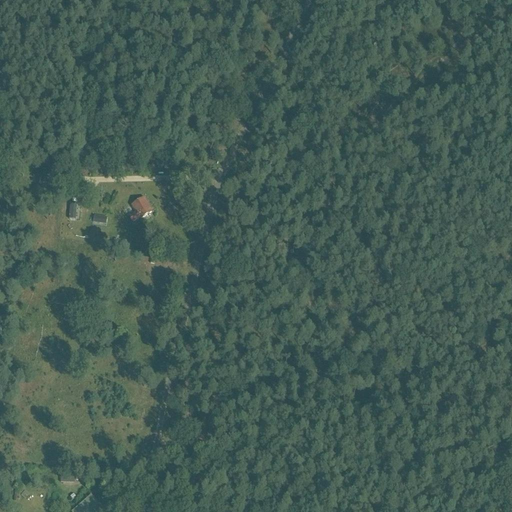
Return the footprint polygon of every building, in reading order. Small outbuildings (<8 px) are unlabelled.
[(80,176),(69,176),(66,176),(65,190),(69,190),(70,188),(80,187),(80,176)] [(129,217),(132,223),(139,218),(140,220),(153,212),(144,198),(131,206),(135,213),(129,217)] [(107,224),(108,218),(96,216),(95,223),(107,224)] [(130,243),(114,240),(112,249),(128,252),(130,243)] [(72,511),(106,511),(91,495),(72,511)]
